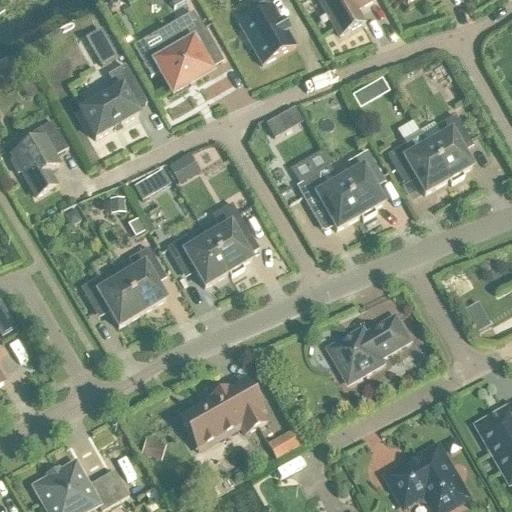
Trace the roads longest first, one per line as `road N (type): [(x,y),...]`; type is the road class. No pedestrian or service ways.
road 1 (residential): [(230,133),(352,79),(467,47)]
road 2 (residential): [(91,400),(321,300)]
road 3 (residential): [(321,300),(230,133)]
road 4 (residential): [(77,197),(230,133)]
road 5 (residential): [(0,288),(15,284),(91,400)]
road 6 (residential): [(339,443),(473,375)]
road 7 (residential): [(415,261),(473,375)]
